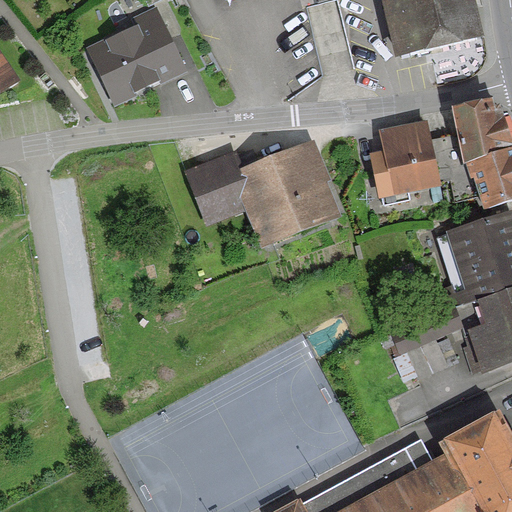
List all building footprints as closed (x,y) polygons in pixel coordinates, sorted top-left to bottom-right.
[(145,0),(149,8),(167,0),(145,0)] [(381,0),(396,62),(484,42),(474,0),(381,0)] [(134,27),(86,50),(115,109),(138,98),(137,96),(157,87),(161,84),(162,86),(188,73),(157,8),(131,21),(134,27)] [(0,94),(19,81),(0,53),(0,94)] [(463,168),(467,167),(511,154),(511,144),(505,119),(501,109),(495,110),(493,104),(488,105),(450,113),(456,137),(463,168)] [(428,124),(381,133),(384,152),(370,154),(379,201),(441,189),(440,183),(432,142),(428,124)] [(456,137),(432,142),(440,183),(449,180),(456,204),(479,198),(475,183),(471,184),(467,167),(463,168),(456,137)] [(329,180),(313,141),(242,169),(235,151),(185,171),(206,225),(244,210),(260,250),(342,217),(328,181),(329,180)] [(479,198),(484,216),(511,208),(511,154),(467,167),(471,184),(475,183),(479,198)] [(511,212),(446,233),(462,284),(443,290),(450,313),(478,304),(511,292),(511,212)] [(511,292),(478,304),(485,329),(468,334),(471,345),(463,348),(473,374),(480,372),(482,376),(511,366),(511,292)] [(410,382),(463,361),(452,335),(400,357),(410,382)] [(511,511),(511,438),(501,416),(440,448),(446,460),(435,466),(423,442),(305,507),(302,502),(283,511),(511,511)]
